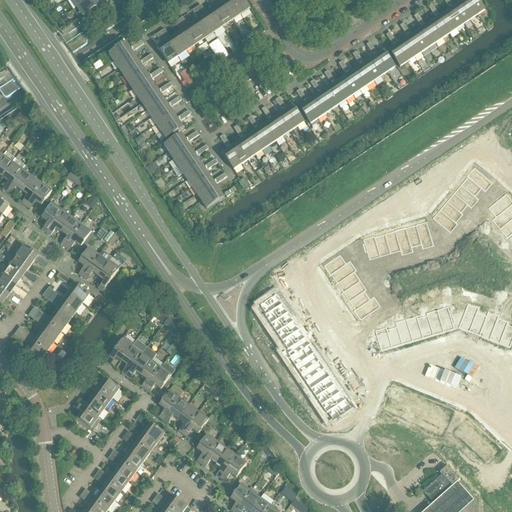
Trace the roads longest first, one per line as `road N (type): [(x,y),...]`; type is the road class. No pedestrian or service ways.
road 1 (residential): [(511,174),(490,141),(310,266),(377,369)]
road 2 (secondary): [(204,290),(13,0)]
road 3 (secondary): [(0,19),(168,270)]
road 4 (primary): [(271,262),(511,102)]
road 5 (secondary): [(168,270),(253,401),(308,465)]
road 6 (residential): [(297,56),(217,110),(197,81),(278,29)]
road 7 (residential): [(377,369),(472,403),(511,440)]
road 8 (residential): [(511,379),(502,361),(455,342),(377,369)]
road 9 (residential): [(297,56),(313,60),(402,0)]
